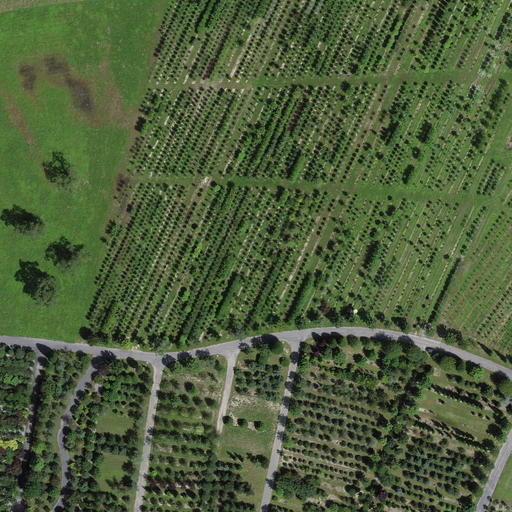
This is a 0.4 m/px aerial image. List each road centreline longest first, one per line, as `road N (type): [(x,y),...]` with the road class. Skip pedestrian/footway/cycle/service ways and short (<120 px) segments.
road 1 (track): [(511,379),(388,335),(295,337),(148,359),(0,342)]
road 2 (track): [(428,344),(364,511)]
road 3 (track): [(295,337),(263,511)]
road 4 (track): [(20,511),(41,344)]
road 5 (track): [(202,511),(232,349)]
road 6 (track): [(79,511),(102,353)]
road 7 (track): [(157,358),(137,511)]
